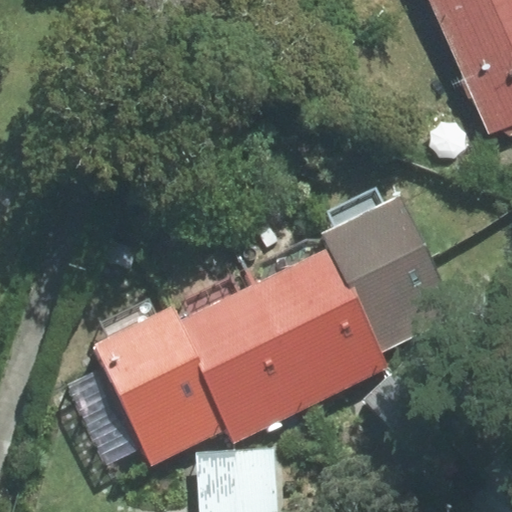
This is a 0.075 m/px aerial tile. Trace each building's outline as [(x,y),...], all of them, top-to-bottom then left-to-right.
[(511,0),(434,0),(490,123),(511,113),(511,0)] [(322,238),(329,254),(378,357),(452,322),(395,203),(322,238)] [(329,254),(256,288),(312,405),(385,371),(378,357),(329,254)] [(312,405),(256,288),(179,324),(228,428),(234,441),(312,405)] [(151,465),(228,428),(179,324),(173,312),(96,348),(151,465)] [(275,511),(276,463),(194,464),(194,511),(275,511)]
